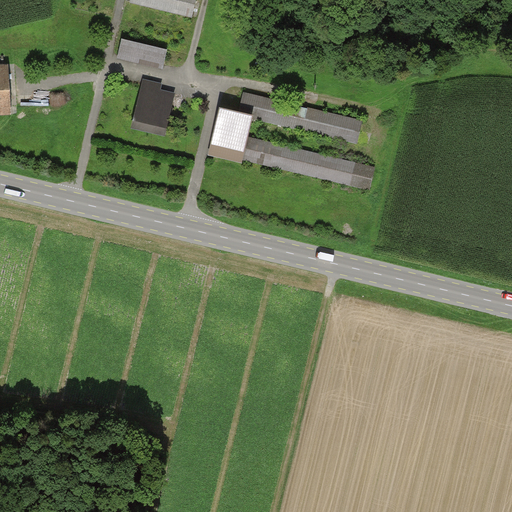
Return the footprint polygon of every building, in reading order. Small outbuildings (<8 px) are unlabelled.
[(194,0),(129,0),(129,4),(190,18),(194,0)] [(167,51),(118,41),(114,60),(163,70),(167,51)] [(170,95),(142,89),(133,130),(161,136),(170,95)] [(361,124),(242,95),(237,115),(251,119),(356,145),(361,124)] [(213,154),(241,161),(247,139),(251,119),(237,115),(224,112),(213,154)] [(374,169),(247,139),(241,161),(369,191),(374,169)]
